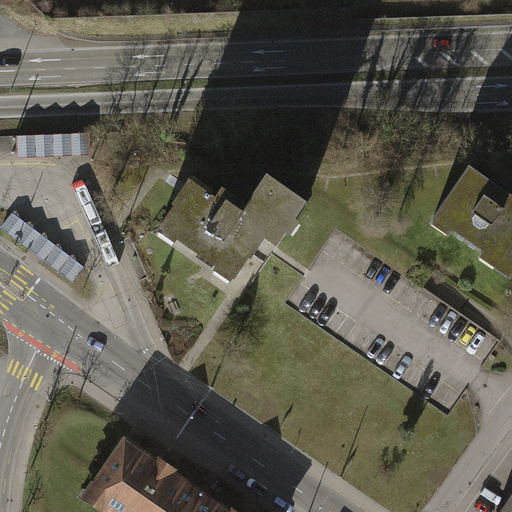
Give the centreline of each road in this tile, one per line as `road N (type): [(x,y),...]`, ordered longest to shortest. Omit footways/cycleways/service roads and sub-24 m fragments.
road 1 (primary): [(511,49),(0,70)]
road 2 (primary): [(0,107),(511,90)]
road 3 (tertiary): [(55,321),(327,511)]
road 4 (secondary): [(55,321),(19,392),(0,456)]
road 5 (residential): [(440,511),(511,407)]
